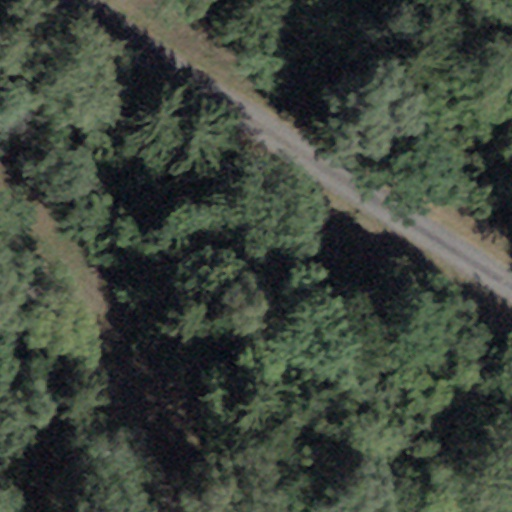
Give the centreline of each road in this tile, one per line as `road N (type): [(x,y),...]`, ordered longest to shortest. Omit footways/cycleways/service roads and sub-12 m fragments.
road 1 (unclassified): [(511,286),(194,83),(81,0)]
road 2 (unclassified): [(0,224),(29,261),(166,511)]
